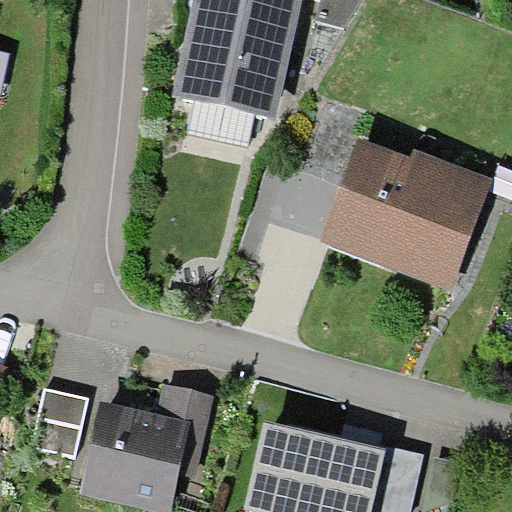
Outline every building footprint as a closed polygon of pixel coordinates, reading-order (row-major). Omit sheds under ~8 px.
[(363,0),(195,0),(173,103),(277,126),(306,0),(314,0),(322,2),(317,24),(347,32),(363,0)] [(0,46),(0,87),(6,88),(15,50),(0,46)] [(410,162),(359,143),(321,247),(454,296),(495,182),(414,152),(410,162)] [(0,411),(9,370),(0,368),(0,411)] [(157,417),(102,404),(79,499),(132,511),(173,511),(181,478),(196,481),(216,399),(164,387),(157,417)] [(91,401),(46,392),(33,452),(78,461),(91,401)] [(342,446),(263,429),(245,511),(412,511),(425,457),(391,450),(394,439),(347,427),(342,446)] [(461,465),(436,460),(423,511),(430,511),(453,504),(461,465)]
